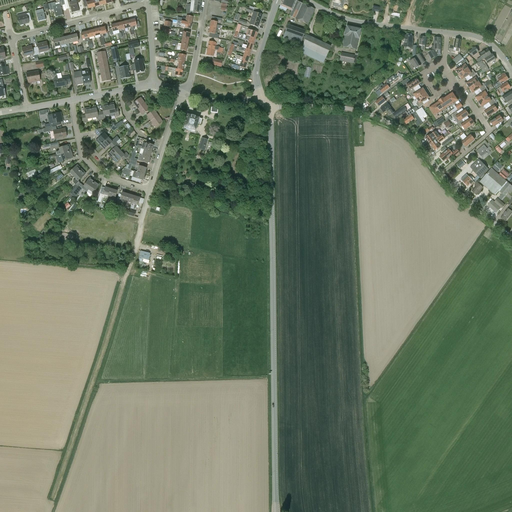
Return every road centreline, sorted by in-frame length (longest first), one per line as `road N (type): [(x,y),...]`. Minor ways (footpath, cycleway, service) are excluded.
road 1 (tertiary): [(276,511),(269,108)]
road 2 (track): [(135,238),(52,498)]
road 3 (unclassified): [(440,172),(413,137),(361,111),(269,108)]
road 4 (residential): [(305,0),(340,19),(446,32)]
road 5 (residential): [(11,39),(147,3)]
road 6 (residential): [(455,83),(490,131),(440,172)]
